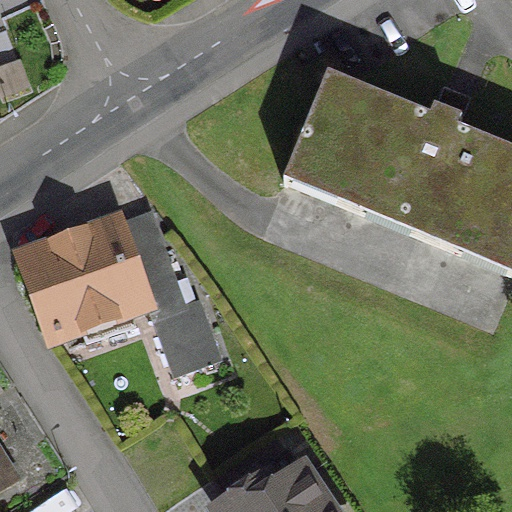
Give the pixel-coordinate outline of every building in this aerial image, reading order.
[(511,270),(508,281),(511,282),(511,279),(511,156),(453,132),(456,123),(453,122),(452,125),(431,117),(442,91),(439,90),(425,122),(322,80),(278,188),(281,189),(286,178),(511,269),(511,270)] [(180,313),(145,216),(17,263),(45,343),(141,308),(148,325),(180,313)] [(162,323),(181,381),(235,363),(215,305),(162,323)] [(319,511),(281,455),(255,472),(261,481),(214,511),(319,511)] [(0,466),(0,490),(11,484),(0,466)]
